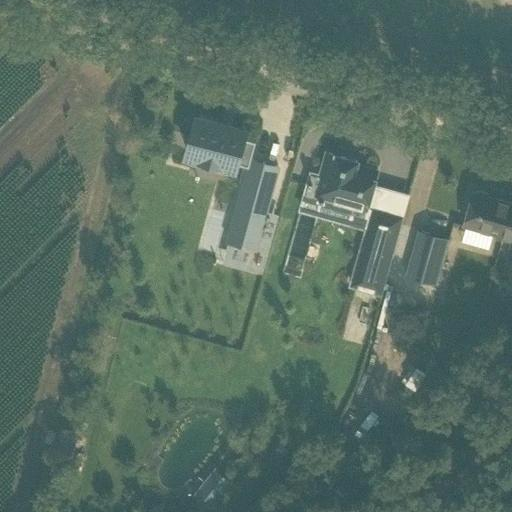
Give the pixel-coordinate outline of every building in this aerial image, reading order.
[(187,155),(192,157),(229,167),(235,168),(236,163),(249,167),(228,241),(255,248),(278,166),(251,159),(256,142),(243,138),(245,131),(197,117),(187,155)] [(320,175),(311,173),(305,195),(310,197),(310,196),(319,199),(318,201),(323,202),(324,200),(351,208),(352,208),(350,214),(364,218),(377,170),(356,164),(357,160),(354,160),(353,164),(345,162),(347,157),(327,152),(320,175)] [(511,262),(511,202),(486,196),(487,193),(477,190),(476,193),(473,192),(463,225),(496,234),(495,238),(511,242),(505,261),(511,262)] [(366,230),(351,285),(381,294),(402,217),(372,208),(369,219),(366,230)] [(419,230),(406,276),(437,285),(449,238),(419,230)] [(234,336),(249,291),(215,280),(201,325),(234,336)] [(210,504),(218,494),(204,483),(196,493),(210,504)]
